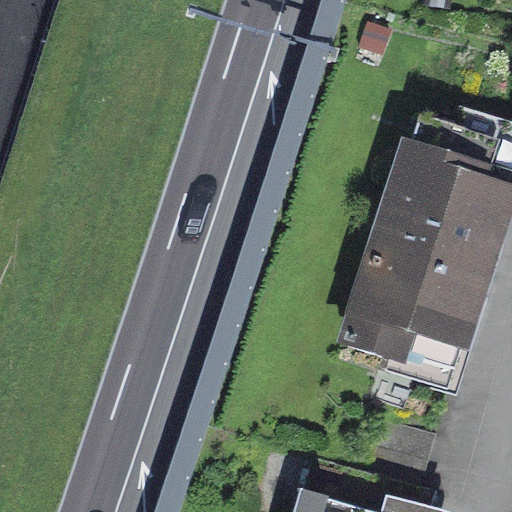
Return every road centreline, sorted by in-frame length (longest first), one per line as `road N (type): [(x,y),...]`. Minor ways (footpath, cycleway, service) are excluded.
road 1 (motorway): [(82,511),(254,0)]
road 2 (motorway): [(152,0),(0,482)]
